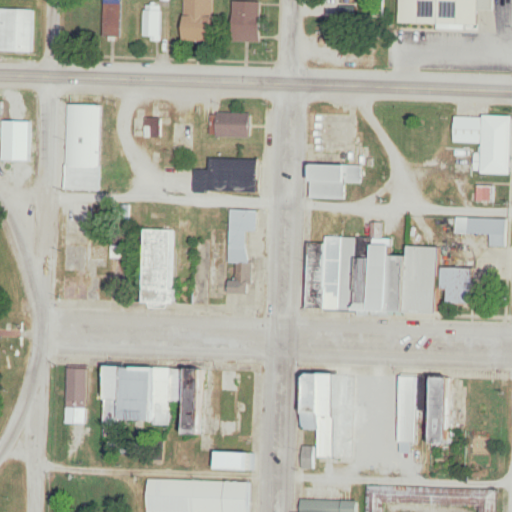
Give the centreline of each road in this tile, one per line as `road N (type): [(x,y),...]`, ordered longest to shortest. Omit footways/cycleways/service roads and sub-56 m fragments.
road 1 (tertiary): [(0,74),(511,92)]
road 2 (residential): [(278,511),(294,0)]
road 3 (residential): [(37,359),(57,0)]
road 4 (residential): [(282,337),(37,333)]
road 5 (residential): [(511,345),(282,337)]
road 6 (residential): [(35,511),(37,359)]
